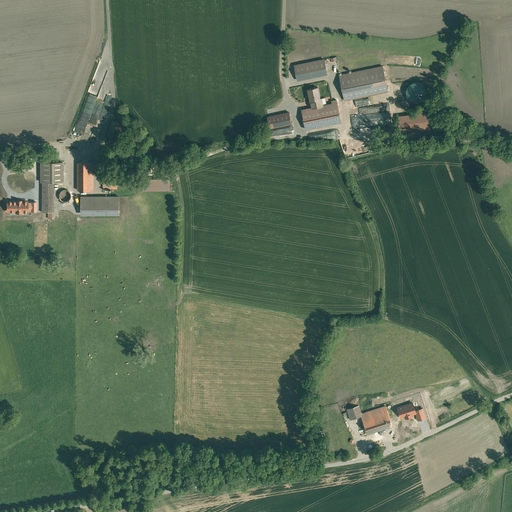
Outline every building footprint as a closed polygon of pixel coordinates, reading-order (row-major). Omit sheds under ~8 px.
[(325,59),(294,64),(297,81),(328,75),(325,59)] [(383,65),(338,74),(342,94),(387,86),(383,65)] [(98,97),(107,69),(102,68),(100,75),(99,75),(98,79),(96,78),(93,86),(96,87),(93,95),(98,97)] [(310,102),(311,102),(312,107),(318,106),(317,101),(321,100),(319,87),(307,89),(310,102)] [(342,123),(338,102),(318,106),(312,107),(302,109),(307,131),(342,123)] [(289,112),(266,116),(269,129),(291,124),(289,112)] [(428,113),(399,117),(401,132),(430,129),(428,113)] [(123,124),(113,120),(108,135),(116,138),(120,140),(125,125),(123,124)] [(62,162),(41,162),(41,181),(42,181),(42,212),(48,212),(53,212),(53,182),(62,182),(62,162)] [(93,162),(78,162),(78,190),(93,190),(93,162)] [(25,174),(14,176),(16,185),(26,183),(26,184),(35,183),(33,173),(25,175),(25,174)] [(170,178),(143,178),(143,191),(171,190),(170,178)] [(117,179),(103,179),(103,188),(117,188),(117,179)] [(59,191),(60,201),(71,201),(70,190),(59,191)] [(119,196),(81,196),(81,215),(119,214),(119,196)] [(37,201),(7,201),(7,212),(37,212),(37,201)] [(414,402),(398,406),(400,413),(401,413),(402,416),(406,415),(406,417),(416,415),(417,420),(426,417),(424,408),(416,410),(414,402)] [(359,405),(347,409),(350,420),(361,416),(367,434),(393,426),(391,420),(386,405),(362,413),(359,405)] [(410,428),(406,418),(397,422),(396,419),(391,420),(393,426),(395,426),(397,432),(410,428)]
